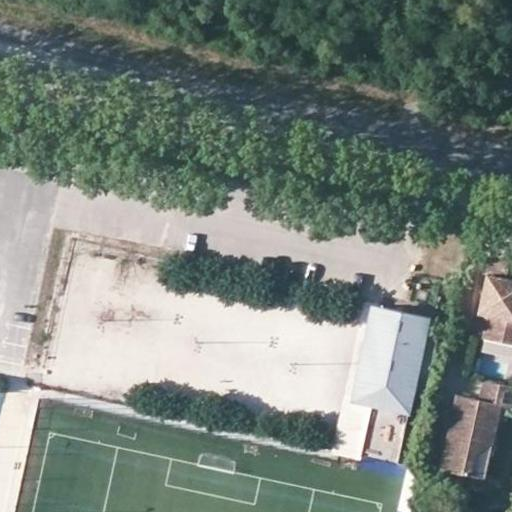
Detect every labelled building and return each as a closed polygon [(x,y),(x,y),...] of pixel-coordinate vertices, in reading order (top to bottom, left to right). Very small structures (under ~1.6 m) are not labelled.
[(511,253),(505,252),(503,257),(488,253),(476,307),(485,310),(480,333),(486,334),(511,339),(511,253)] [(342,391),(364,396),(383,306),(361,301),(342,391)] [(434,315),(383,306),(364,396),(414,406),(426,350),(434,315)] [(437,352),(426,350),(414,406),(424,409),(437,352)] [(511,401),(511,382),(484,376),(480,395),(457,390),(440,465),(470,471),(475,450),(493,439),(501,402),(511,404),(511,401)] [(381,470),(396,472),(408,412),(372,405),(362,454),(384,458),(381,470)] [(475,450),(470,471),(484,475),(493,439),(475,450)]
